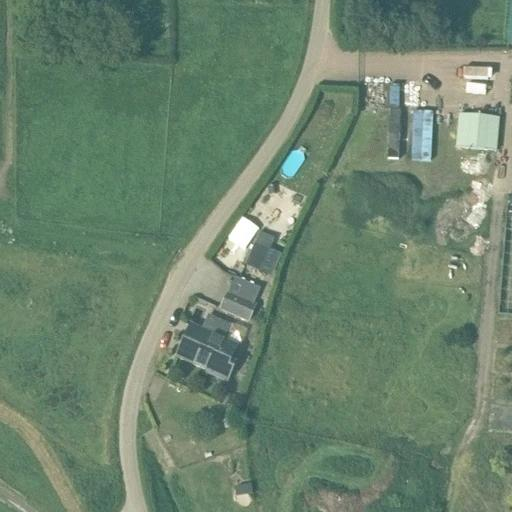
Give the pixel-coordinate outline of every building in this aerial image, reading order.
[(486,64),(485,54),(451,55),(452,65),(486,64)] [(410,161),(431,161),(433,112),(411,111),(410,161)] [(455,149),(495,153),(499,120),(458,116),(455,149)] [(270,250),(254,243),(244,265),(261,272),(270,250)] [(235,278),(228,293),(220,311),(248,323),(256,306),(254,305),(261,290),(235,278)] [(177,357),(212,373),(229,381),(236,365),(231,362),(237,348),(223,342),(231,326),(209,316),(201,332),(191,327),(177,357)]
